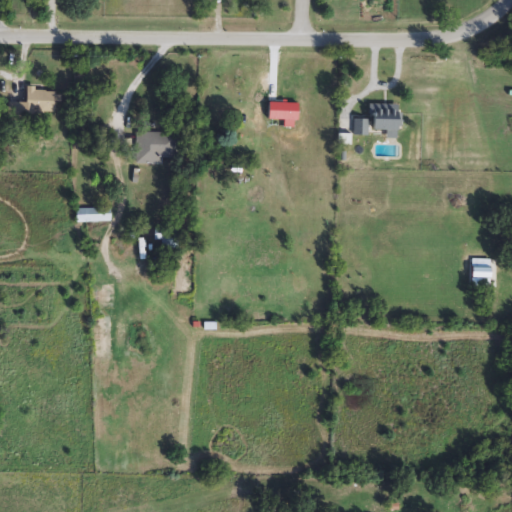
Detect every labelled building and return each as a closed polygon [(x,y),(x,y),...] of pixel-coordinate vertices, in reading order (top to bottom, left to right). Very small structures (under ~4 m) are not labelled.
[(38,121),(8,119),(8,103),(27,104),(28,90),(59,92),(58,114),(38,113),(38,121)] [(383,135),(355,135),(355,121),(366,121),(366,106),(397,106),(397,140),(383,140),(383,135)] [(136,132),(179,135),(177,158),(163,156),(163,166),(134,164),(136,132)] [(77,223),(77,209),(110,209),(110,223),(77,223)] [(493,281),(469,281),(469,262),(493,262),(493,281)]
